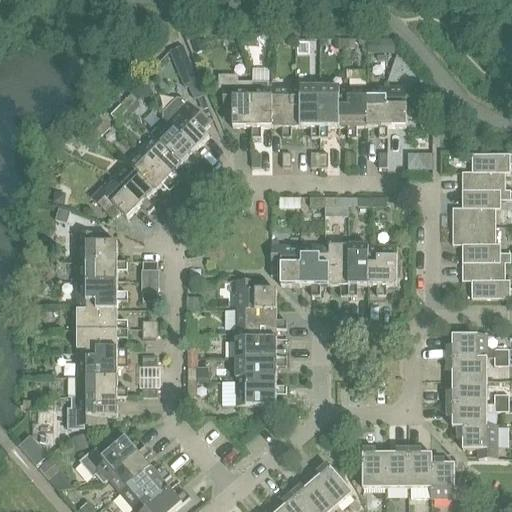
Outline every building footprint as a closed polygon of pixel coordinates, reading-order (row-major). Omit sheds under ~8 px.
[(316,41),(297,42),(297,56),(316,55),(316,41)] [(367,54),(381,54),(381,42),(367,42),(367,52),(367,54)] [(182,72),(193,97),(202,93),(191,68),(182,72)] [(252,130),(252,83),(238,83),(238,77),(219,77),(219,92),(223,91),(223,121),(233,121),(233,130),(252,130)] [(269,83),(252,83),(252,130),(252,140),(261,140),(261,130),(272,130),(272,90),(269,90),(269,83)] [(272,90),(272,130),(283,130),(283,140),(292,140),(292,130),(301,130),(301,109),(291,109),(291,90),(272,90)] [(320,90),(291,90),(291,109),(301,109),(301,130),(312,130),(312,140),(320,140),(320,90)] [(320,90),(320,140),(328,140),(328,130),(339,130),(339,109),(349,109),(349,90),(320,90)] [(357,130),(368,130),(368,90),(349,90),(349,109),(339,109),(339,130),(348,130),(348,140),(357,140),(357,130)] [(388,90),(368,90),(368,130),(379,130),(379,140),(388,140),(388,130),(388,90)] [(416,90),(388,90),(388,130),(407,130),(407,121),(416,121),(416,90)] [(127,99),(120,106),(127,113),(137,102),(131,96),(127,99)] [(164,122),(167,125),(196,154),(209,140),(202,133),(209,127),(183,100),(177,101),(163,115),(164,122)] [(127,113),(120,106),(110,116),(116,123),(127,113)] [(79,120),(67,108),(57,118),(69,130),(79,120)] [(93,134),(100,140),(110,129),(104,123),(93,134)] [(153,138),(182,168),(190,160),(196,167),(203,161),(196,154),(167,125),(153,138)] [(83,127),(75,135),(80,140),(88,132),(83,127)] [(100,140),(93,134),(83,144),(90,150),(100,140)] [(139,153),(175,188),(181,182),(174,175),(182,168),(153,138),(139,153)] [(175,188),(139,153),(126,166),(155,195),(162,187),(169,194),(175,188)] [(261,156),(252,155),(252,170),(261,170),(261,156)] [(292,155),(283,156),(283,170),(292,170),(292,155)] [(320,170),(320,155),(311,155),(311,170),(320,170)] [(320,155),(320,170),(328,170),(328,155),(320,155)] [(357,155),(348,155),(348,170),(357,170),(357,155)] [(379,155),(379,170),(388,170),(388,155),(379,155)] [(462,181),(462,197),(511,197),(511,195),(511,193),(506,193),(506,168),(511,167),(511,157),(472,158),(472,176),(475,176),(475,181),(462,181)] [(126,166),(112,180),(140,209),(147,216),(154,209),(147,202),(155,195),(126,166)] [(140,209),(112,180),(92,200),(114,222),(121,215),(127,222),(140,209)] [(511,203),(511,197),(462,197),(462,212),(466,212),(466,217),(453,217),(453,230),(496,230),(496,203),(511,203)] [(325,200),(310,200),(310,209),(325,209),(325,200)] [(339,200),(325,200),(325,209),(339,209),(339,200)] [(372,200),(358,200),(358,209),(372,209),(372,200)] [(387,200),(372,200),(372,209),(387,209),(387,200)] [(462,247),(462,263),(511,263),(511,256),(496,256),(496,230),(453,230),(453,243),(465,243),(465,247),(462,247)] [(77,264),(118,264),(118,245),(109,245),(109,235),(77,235),(77,264)] [(301,289),(301,248),(272,248),(272,279),(281,279),(281,289),(301,289)] [(320,248),(301,248),(301,289),(312,289),(312,299),(321,299),(321,289),(330,289),(330,268),(320,268),(320,248)] [(349,248),(320,248),(320,268),(330,268),(330,289),(341,289),(340,299),(349,299),(349,248)] [(378,268),(378,248),(349,248),(349,299),(357,299),(357,289),(368,289),(368,268),(378,268)] [(398,248),(378,248),(378,268),(368,268),(368,289),(377,289),(377,299),(386,299),(386,289),(397,289),(398,248)] [(511,266),(511,263),(462,263),(462,279),(475,279),(475,284),(472,284),(472,302),(511,302),(511,292),(505,292),(505,266),(511,266)] [(77,264),(77,283),(118,283),(118,273),(128,273),(128,264),(118,264),(77,264)] [(143,264),(143,273),(158,273),(158,264),(143,264)] [(77,283),(77,309),(118,309),(118,304),(128,303),(128,294),(118,294),(118,283),(77,283)] [(236,283),(236,313),(277,313),(277,293),(267,293),(267,283),(236,283)] [(143,295),(143,304),(158,304),(158,295),(143,295)] [(188,313),(201,313),(201,300),(188,300),(188,313)] [(77,309),(77,332),(128,333),(128,323),(118,323),(118,309),(77,309)] [(236,313),(236,332),(256,332),(256,341),(277,341),(277,332),(287,332),(287,323),(277,323),(277,313),(236,313)] [(188,322),(188,337),(197,337),(197,322),(188,322)] [(143,332),(158,332),(158,324),(143,324),(143,332)] [(128,341),(128,333),(77,332),(77,361),(97,361),(97,353),(118,353),(118,341),(128,341)] [(158,341),(158,332),(143,332),(143,341),(158,341)] [(236,332),(236,361),(287,361),(287,352),(277,352),(277,341),(256,341),(256,332),(236,332)] [(188,337),(188,352),(197,352),(197,337),(188,337)] [(446,348),(446,360),(487,360),(487,337),(452,337),(452,338),(457,338),(457,348),(453,348),(453,346),(452,346),(452,348),(446,348)] [(494,352),(494,361),(509,361),(509,352),(494,352)] [(77,380),(118,380),(118,370),(128,370),(128,361),(118,361),(118,353),(97,353),(97,361),(77,361),(77,380)] [(457,374),(457,385),(487,385),(487,360),(446,360),(446,374),(457,374)] [(143,361),(143,370),(158,370),(158,361),(143,361)] [(236,361),(236,389),(256,389),(256,380),(277,380),(277,369),(287,369),(287,361),(236,361)] [(509,361),(494,361),(494,369),(509,370),(509,361)] [(188,370),(188,385),(197,385),(197,370),(188,370)] [(118,400),(128,400),(128,391),(118,391),(118,380),(77,380),(77,400),(118,400)] [(277,389),(277,380),(256,380),(256,389),(236,389),(236,409),(277,409),(277,398),(287,398),(287,389),(277,389)] [(197,399),(197,385),(188,385),(188,399),(197,399)] [(487,407),(487,385),(457,385),(457,395),(446,395),(446,407),(487,407)] [(143,391),(143,400),(158,400),(158,391),(143,391)] [(495,398),(495,407),(509,407),(509,399),(495,398)] [(118,400),(77,400),(71,400),(71,411),(67,411),(67,432),(79,432),(79,429),(108,429),(108,419),(118,419),(118,400)] [(487,429),(487,407),(446,407),(446,420),(457,420),(457,429),(487,429)] [(509,416),(509,407),(495,407),(494,416),(509,416)] [(498,429),(487,429),(457,429),(457,443),(467,443),(467,453),(478,453),(478,463),(498,463),(498,429)] [(72,440),(76,454),(93,449),(89,435),(72,440)] [(49,458),(31,438),(19,448),(37,468),(49,458)] [(139,456),(138,455),(126,441),(118,447),(112,440),(90,459),(88,456),(79,464),(93,480),(96,478),(103,486),(139,456)] [(139,456),(103,486),(104,487),(108,483),(120,497),(151,470),(144,462),(151,456),(146,449),(138,455),(139,456)] [(363,492),(386,492),(386,461),(376,461),(376,451),(363,451),(363,492)] [(396,461),(386,461),(386,492),(409,492),(409,451),(396,451),(396,461)] [(431,502),(433,502),(433,461),(421,461),(422,451),(409,451),(409,492),(431,492),(431,502)] [(444,461),(433,461),(433,502),(464,502),(465,483),(455,483),(455,467),(454,467),(454,472),(444,472),(444,461)] [(315,489),(335,511),(353,497),(326,466),(316,474),(323,482),(315,489)] [(154,506),(170,492),(164,485),(171,479),(165,472),(158,478),(151,470),(120,497),(133,511),(148,498),(154,506)] [(304,511),(334,511),(335,511),(315,489),(307,495),(301,488),(291,496),(304,511)] [(148,498),(133,511),(176,511),(190,501),(184,494),(177,500),(170,492),(154,506),(148,498)] [(287,511),(304,511),(291,496),(281,504),(288,511),(287,511)]
